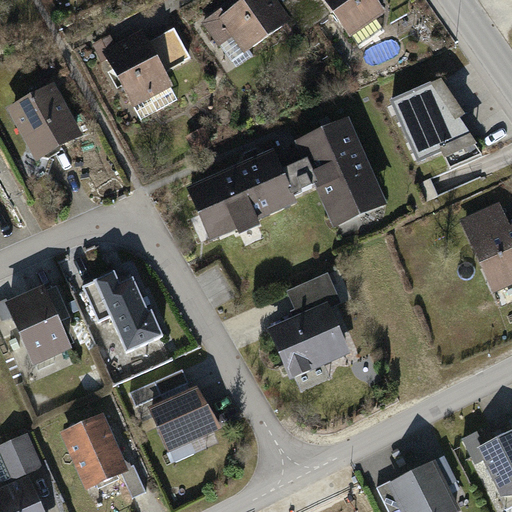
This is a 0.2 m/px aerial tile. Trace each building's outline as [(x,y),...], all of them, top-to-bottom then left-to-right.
[(222,12),(207,23),(234,62),(284,26),(294,40),(316,24),(299,0),(296,0),(286,8),(279,0),(273,0),(272,1),(271,0),(250,0),(226,18),(222,12)] [(299,0),(316,24),(329,15),(318,0),(299,0)] [(325,0),(349,33),(349,32),(360,46),(384,29),(376,18),(384,11),(376,0),(325,0)] [(111,63),(132,102),(148,94),(149,96),(172,84),(165,73),(191,59),(175,32),(150,45),(148,41),(145,38),(142,38),(138,39),(127,46),(129,50),(121,54),(119,53),(116,53),(112,55),(111,59),(111,63)] [(393,104),(420,163),(472,140),(436,85),(393,104)] [(16,112),(40,156),(50,160),(61,153),(64,144),(78,137),(54,91),(16,112)] [(333,215),(379,195),(348,124),(302,145),(311,165),(320,186),(333,215)] [(205,132),(192,139),(199,152),(212,145),(205,132)] [(275,157),(204,188),(224,234),(238,228),(241,234),(260,225),(258,219),(295,203),(293,198),(284,177),(275,157)] [(293,198),(304,193),(299,182),(309,177),(314,189),(320,186),(311,165),(284,177),(293,198)] [(309,177),(299,182),(304,193),(314,189),(309,177)] [(484,229),(479,219),(467,225),(474,241),(481,238),(484,229)] [(499,237),(477,247),(487,270),(495,266),(500,279),(511,273),(511,231),(510,232),(507,237),(507,242),(502,244),(499,237)] [(117,274),(84,289),(100,324),(113,318),(128,354),(164,338),(153,313),(150,314),(135,280),(122,286),(117,274)] [(336,296),(328,277),(315,283),(323,302),(336,296)] [(45,292),(11,307),(35,363),(70,347),(45,292)] [(327,311),(277,333),(291,365),(304,360),(308,368),(346,352),(327,311)] [(190,384),(184,370),(131,394),(137,408),(190,384)] [(199,392),(153,412),(170,451),(221,428),(199,392)] [(68,436),(90,487),(122,472),(125,471),(102,420),(68,436)] [(478,434),(464,441),(474,460),(485,455),(505,496),(511,492),(511,421),(511,422),(511,424),(511,435),(486,449),(478,434)] [(27,473),(15,445),(0,451),(12,479),(27,473)] [(135,500),(148,494),(136,466),(125,471),(122,472),(135,500)] [(392,482),(378,488),(389,511),(400,511),(406,509),(406,511),(455,511),(457,511),(435,466),(394,486),(392,482)] [(0,511),(40,511),(38,506),(41,498),(34,495),(29,484),(0,495),(0,511)]
